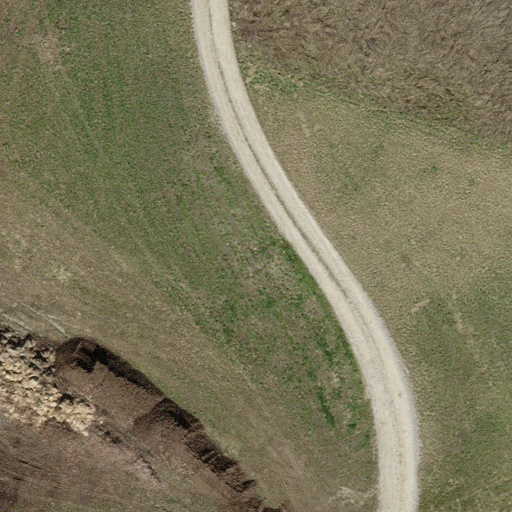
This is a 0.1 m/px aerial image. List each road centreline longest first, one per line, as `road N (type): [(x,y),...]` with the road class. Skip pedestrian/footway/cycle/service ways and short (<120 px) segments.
road 1 (track): [(227,0),(223,67),(414,409),(394,511)]
road 2 (track): [(396,504),(511,445)]
